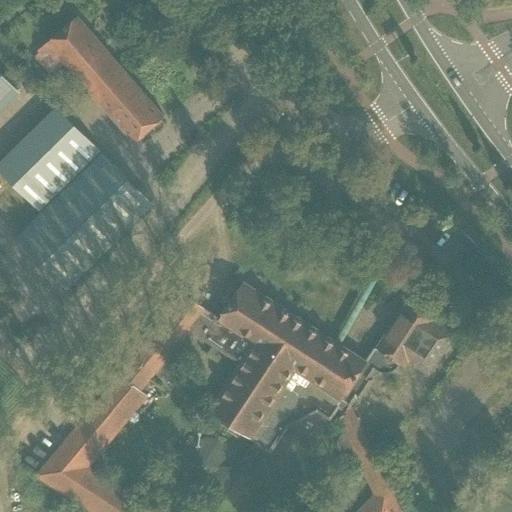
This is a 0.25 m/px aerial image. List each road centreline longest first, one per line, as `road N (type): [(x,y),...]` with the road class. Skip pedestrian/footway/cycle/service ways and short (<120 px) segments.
road 1 (track): [(306,109),(257,148),(26,407),(0,451)]
road 2 (secondary): [(410,103),(511,218)]
road 3 (secondary): [(343,0),(410,103)]
